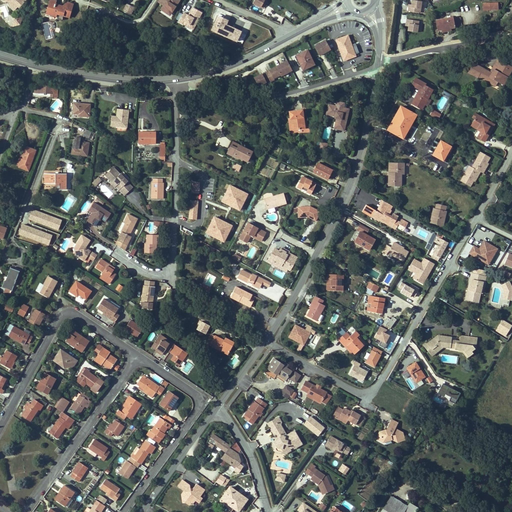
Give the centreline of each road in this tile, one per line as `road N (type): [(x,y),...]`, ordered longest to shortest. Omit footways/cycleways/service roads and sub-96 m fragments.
road 1 (residential): [(265,341),(369,399),(475,217)]
road 2 (tertiary): [(265,341),(344,217),(364,162),(376,66)]
road 3 (residential): [(175,86),(174,272),(149,271),(115,249)]
road 4 (residential): [(121,511),(204,397),(136,354)]
road 5 (residential): [(136,354),(74,311),(58,315),(0,422)]
road 6 (unclassified): [(175,86),(267,96),(376,66)]
road 7 (residential): [(24,511),(136,354)]
road 8 (residential): [(20,109),(55,117),(10,238)]
road 9 (secondary): [(174,77),(31,62)]
road 10 (unclassified): [(376,66),(511,34)]
road 11 (tertiary): [(141,511),(217,407)]
road 12 (secondary): [(290,32),(214,69),(174,77)]
